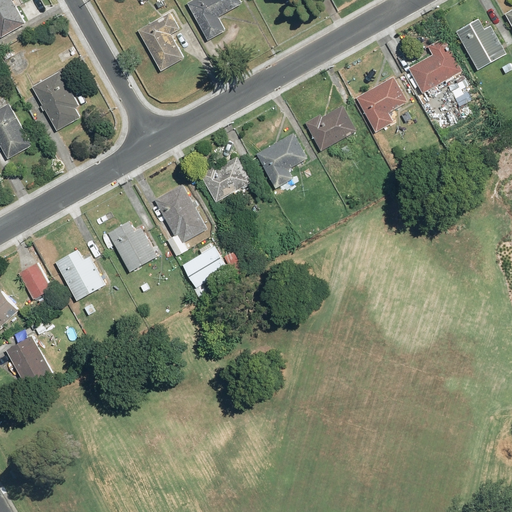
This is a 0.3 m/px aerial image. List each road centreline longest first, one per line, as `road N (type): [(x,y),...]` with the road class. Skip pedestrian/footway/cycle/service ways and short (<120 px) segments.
road 1 (residential): [(153,143),(411,0)]
road 2 (residential): [(0,229),(153,143)]
road 3 (residential): [(74,0),(153,143)]
